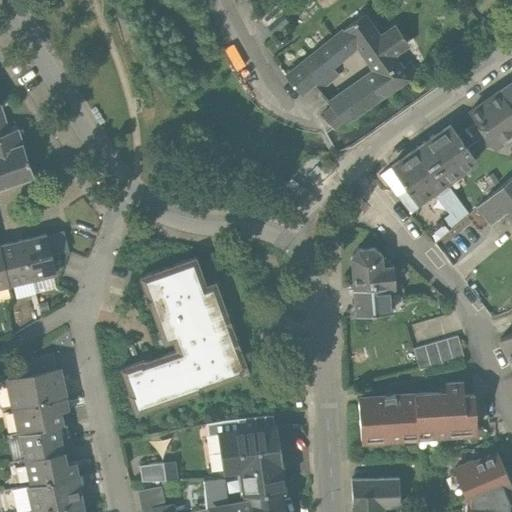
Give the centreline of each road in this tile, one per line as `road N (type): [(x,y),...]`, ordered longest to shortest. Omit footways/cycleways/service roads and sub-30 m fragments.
road 1 (residential): [(511,413),(472,320),(345,170)]
road 2 (tertiary): [(291,240),(308,257),(317,288),(333,511)]
road 3 (tertiary): [(129,192),(5,0)]
road 4 (residential): [(77,311),(119,511)]
road 5 (residential): [(511,52),(345,170)]
road 6 (tertiary): [(291,240),(271,230),(178,221),(129,192)]
road 7 (residential): [(222,0),(256,74),(280,102),(305,113)]
road 8 (residential): [(129,192),(77,311)]
